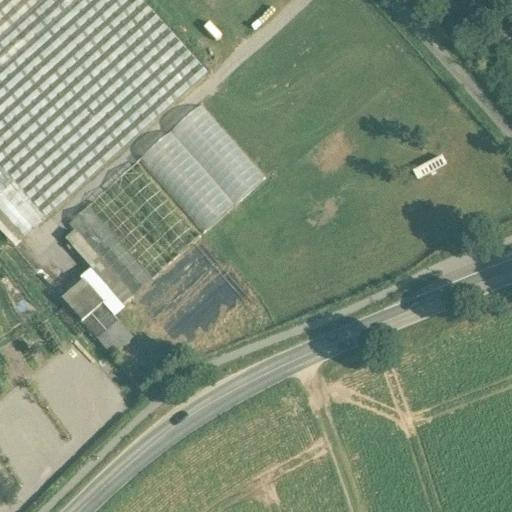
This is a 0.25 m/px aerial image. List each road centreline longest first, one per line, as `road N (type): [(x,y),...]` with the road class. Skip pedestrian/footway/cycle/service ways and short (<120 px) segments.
road 1 (secondary): [(79,511),(181,421),(233,391),(511,272)]
road 2 (unclassified): [(389,0),(511,140)]
road 3 (track): [(355,511),(304,356)]
